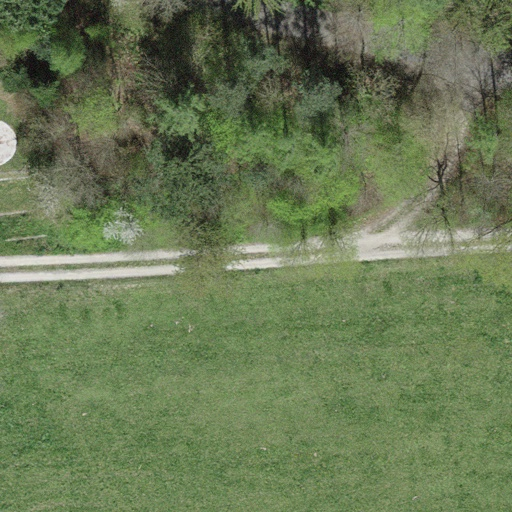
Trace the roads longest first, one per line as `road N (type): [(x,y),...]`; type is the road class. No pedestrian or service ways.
road 1 (track): [(0,270),(511,240)]
road 2 (unclassified): [(511,62),(242,0)]
